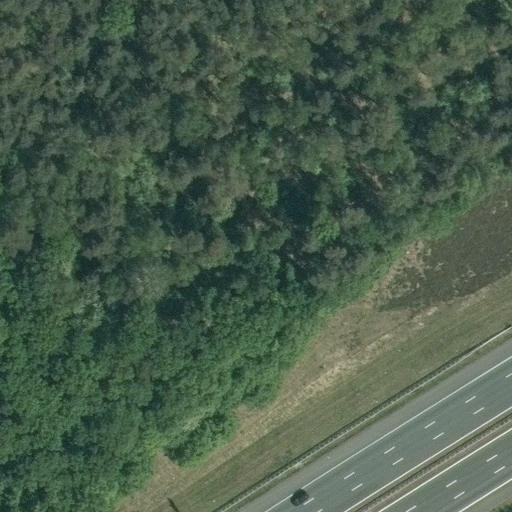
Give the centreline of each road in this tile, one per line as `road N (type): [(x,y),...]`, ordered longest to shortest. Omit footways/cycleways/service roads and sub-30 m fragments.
road 1 (motorway): [(511,383),(306,511)]
road 2 (track): [(0,105),(95,0)]
